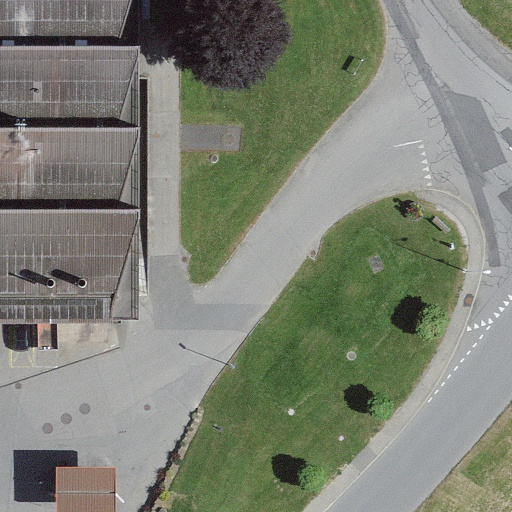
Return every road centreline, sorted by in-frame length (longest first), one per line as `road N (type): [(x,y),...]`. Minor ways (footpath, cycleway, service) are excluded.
road 1 (unclassified): [(511,353),(370,511)]
road 2 (unclassified): [(511,124),(413,0)]
